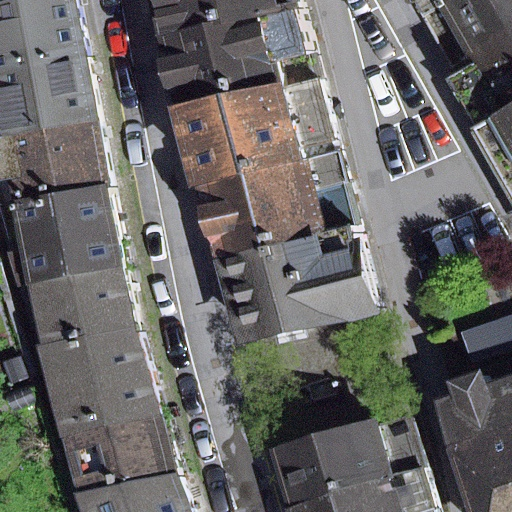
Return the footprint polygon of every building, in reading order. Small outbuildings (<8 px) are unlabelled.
[(0,75),(11,74),(11,72),(93,57),(81,0),(32,0),(0,6),(0,75)] [(277,20),(308,12),(305,0),(172,0),(180,37),(276,17),(277,20)] [(488,55),(487,53),(511,38),(511,0),(431,0),(424,4),(461,71),(488,55)] [(199,110),(295,87),(327,80),(320,54),(308,12),(277,20),(276,17),(180,37),(199,110)] [(511,119),(511,38),(487,53),(488,55),(461,71),(494,129),(511,119)] [(0,141),(24,138),(24,137),(105,122),(93,57),(11,72),(11,74),(0,75),(0,141)] [(217,182),(315,160),(345,153),(336,117),(327,80),(295,87),(199,110),(208,146),(217,182)] [(511,119),(494,129),(511,161),(511,119)] [(15,206),(37,203),(117,188),(105,122),(24,137),(24,138),(0,141),(0,157),(7,179),(15,206)] [(335,237),(365,228),(345,153),(315,160),(217,182),(237,258),(335,237)] [(52,283),(51,282),(132,267),(117,188),(37,203),(15,206),(40,286),(52,283)] [(237,258),(258,339),(387,311),(365,228),(335,237),(237,258)] [(57,313),(64,346),(146,331),(132,267),(51,282),(52,283),(40,286),(42,295),(54,293),(57,313)] [(477,364),(511,352),(511,318),(466,334),(477,364)] [(75,393),(85,430),(168,414),(146,331),(64,346),(72,394),(75,393)] [(489,511),(511,511),(511,386),(496,392),(491,378),(469,386),(473,398),(455,405),(489,511)] [(14,395),(21,410),(40,401),(32,386),(14,395)] [(85,430),(101,494),(185,476),(168,414),(85,430)] [(308,508),(398,480),(430,471),(416,422),(411,420),(292,454),(308,508)] [(308,511),(442,511),(430,471),(398,480),(308,508),(308,511)] [(101,494),(107,511),(197,511),(185,476),(101,494)]
